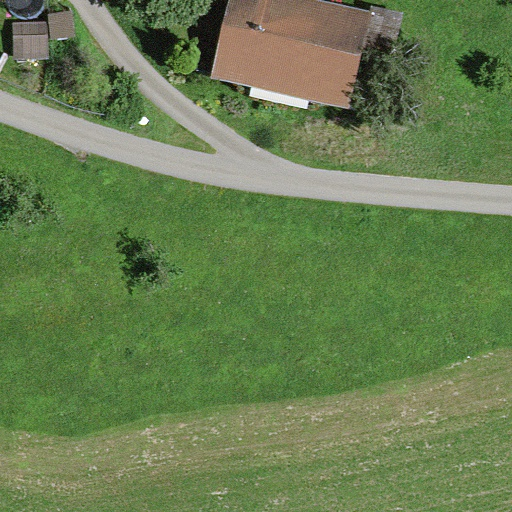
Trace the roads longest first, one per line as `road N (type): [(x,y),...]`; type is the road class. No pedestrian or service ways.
road 1 (unclassified): [(0,112),(161,166),(302,192),(511,208)]
road 2 (track): [(92,0),(142,59),(302,192)]
